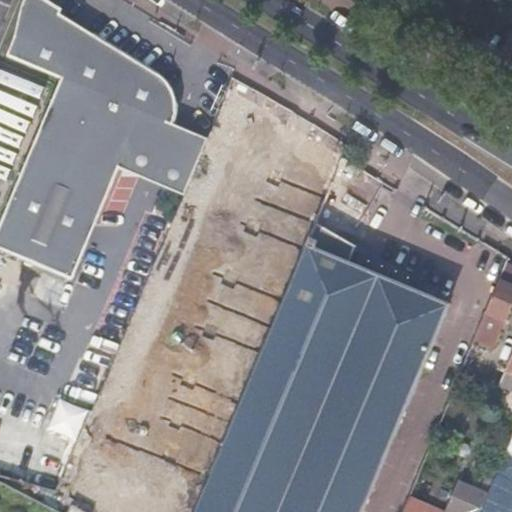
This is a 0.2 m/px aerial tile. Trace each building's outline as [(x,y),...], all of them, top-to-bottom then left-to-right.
[(0,248),(69,275),(117,165),(128,138),(148,146),(166,121),(167,121),(168,112),(167,97),(162,85),(155,77),(58,15),(58,9),(43,0),(25,0),(20,11),(15,41),(7,58),(60,79),(0,225),(0,248)] [(511,32),(490,65),(499,70),(511,59),(511,32)] [(511,59),(501,68),(511,74),(511,71),(511,59)] [(341,157),(337,154),(318,142),(227,86),(205,137),(182,192),(101,383),(84,419),(87,422),(208,474),(315,223),(341,157)] [(117,165),(182,192),(205,137),(167,121),(166,121),(148,146),(128,138),(117,165)] [(208,474),(192,511),(359,511),(450,301),(349,265),(356,246),(315,223),(208,474)] [(511,285),(498,279),(485,311),(503,319),(511,297),(511,285)] [(46,431),(74,442),(86,411),(58,400),(46,431)] [(450,492),(446,503),(457,508),(454,511),(476,511),(480,505),(450,492)] [(511,511),(511,507),(484,495),(480,505),(476,511),(511,511)] [(454,511),(457,508),(446,503),(441,511),(454,511)]
